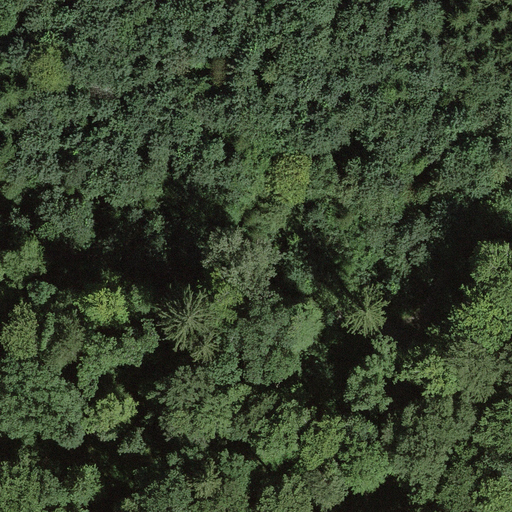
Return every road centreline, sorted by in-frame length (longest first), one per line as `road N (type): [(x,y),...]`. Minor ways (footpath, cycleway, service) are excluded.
road 1 (track): [(414,340),(202,277),(0,248)]
road 2 (track): [(355,511),(452,252),(511,172)]
